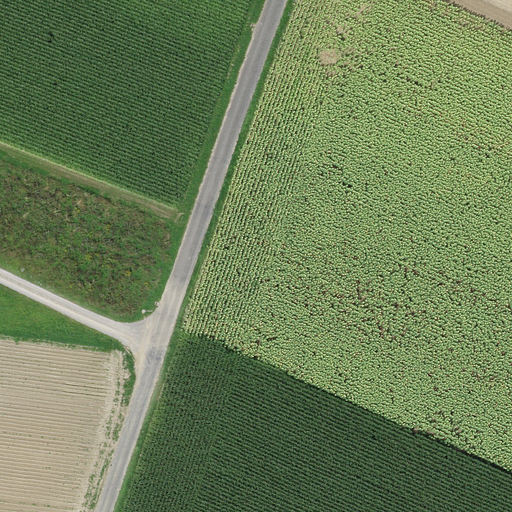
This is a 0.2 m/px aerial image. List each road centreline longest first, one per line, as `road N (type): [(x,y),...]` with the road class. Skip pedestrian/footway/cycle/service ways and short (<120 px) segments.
road 1 (unclassified): [(282,0),(105,511)]
road 2 (track): [(0,273),(158,348)]
